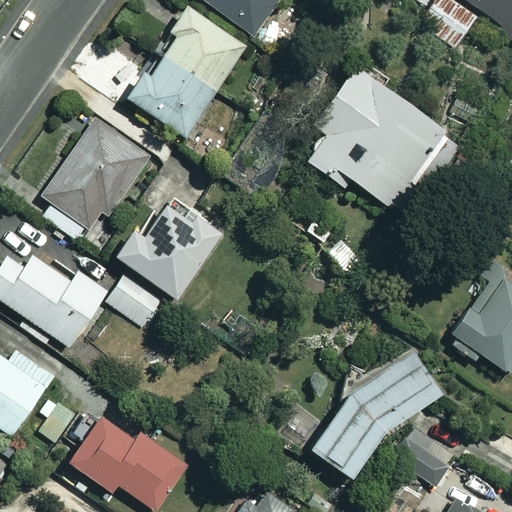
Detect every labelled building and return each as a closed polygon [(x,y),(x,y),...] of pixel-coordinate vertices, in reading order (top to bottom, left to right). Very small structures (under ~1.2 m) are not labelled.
[(274,0),(201,0),(251,34),(274,0)] [(511,0),(432,0),(417,21),(477,64),(498,34),(511,44),(511,0)] [(244,46),(186,7),(125,97),(183,136),(244,46)] [(441,129),(350,63),(289,148),(339,184),(344,177),(395,213),(412,189),(403,182),(441,129)] [(146,153),(91,117),(39,195),(51,203),(42,217),(76,239),(98,206),(107,212),(146,153)] [(187,221),(160,203),(141,233),(127,224),(108,254),(176,297),(218,232),(191,214),(187,221)] [(360,262),(338,237),(324,249),(346,275),(360,262)] [(20,264),(3,253),(0,257),(0,300),(65,345),(102,290),(72,270),(65,280),(27,254),(20,264)] [(511,274),(501,267),(474,309),(465,304),(447,332),(507,371),(511,363),(511,274)] [(159,301),(120,275),(103,300),(141,327),(159,301)] [(3,359),(0,356),(0,428),(8,434),(48,374),(10,348),(3,359)] [(437,391),(411,350),(344,386),(303,445),(340,471),(376,428),(437,391)] [(73,415),(56,402),(37,428),(54,440),(73,415)] [(128,434),(95,412),(63,459),(105,488),(110,481),(151,509),(185,460),(134,426),(128,434)] [(427,450),(409,437),(393,459),(429,485),(451,454),(433,441),(427,450)] [(289,511),(294,505),(255,479),(232,511),(289,511)] [(478,511),(455,497),(445,511),(478,511)]
